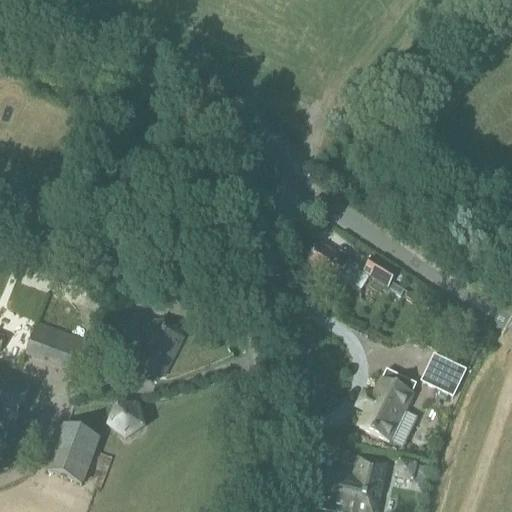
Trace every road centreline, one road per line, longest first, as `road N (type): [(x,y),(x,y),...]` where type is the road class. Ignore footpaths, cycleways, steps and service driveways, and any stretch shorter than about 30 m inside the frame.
road 1 (unclassified): [(287,185),(274,145),(227,87),(0,7)]
road 2 (residential): [(273,511),(262,327),(273,225),(287,185)]
road 3 (unclassified): [(511,324),(287,185)]
